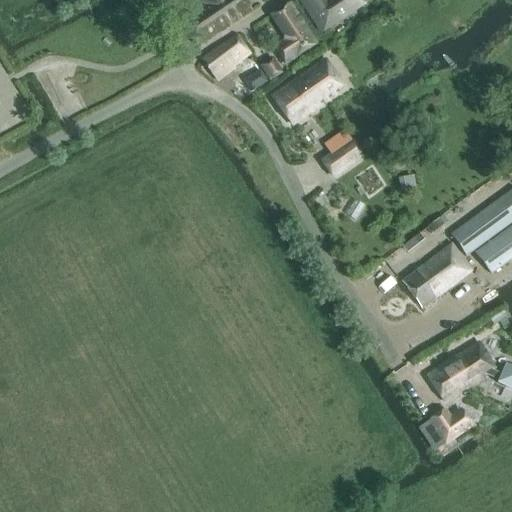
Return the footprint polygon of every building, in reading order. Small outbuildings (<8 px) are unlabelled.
[(194,0),(199,6),(180,19),(198,45),(249,11),(241,0),(194,0)] [(300,0),(321,30),(365,1),(364,0),(300,0)] [(317,43),(290,2),(272,14),(287,38),(274,47),(285,63),(317,43)] [(248,54),(234,34),(202,56),(217,79),(234,67),(232,65),(248,54)] [(273,58),(261,65),(270,81),(282,73),(273,58)] [(293,124),(343,87),(323,60),(273,98),(293,124)] [(259,70),(244,81),(253,93),(267,82),(259,70)] [(333,176),(362,155),(352,140),(323,161),(333,176)] [(511,188),(484,209),(455,231),(450,234),(467,257),(511,223),(511,188)] [(364,213),(370,194),(358,191),(352,210),(364,213)] [(511,225),(475,253),(491,275),(511,260),(511,225)] [(404,258),(415,250),(408,240),(396,248),(404,258)] [(421,308),(471,270),(452,244),(402,282),(421,308)] [(497,381),(496,383),(511,390),(511,366),(505,364),(500,374),(493,371),(495,370),(479,344),(429,374),(445,400),(485,375),(497,381)] [(431,419),(447,442),(473,424),(464,410),(451,420),(444,410),(431,419)]
